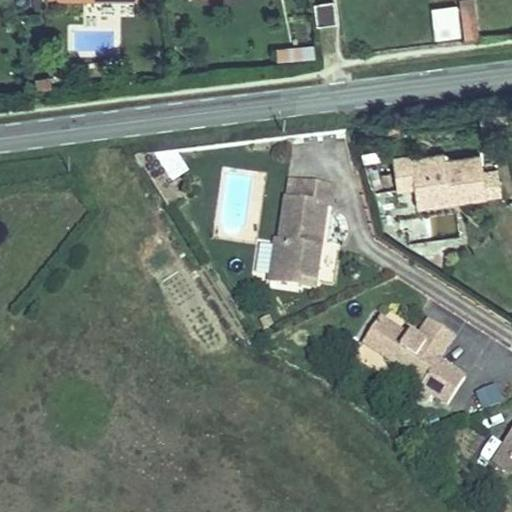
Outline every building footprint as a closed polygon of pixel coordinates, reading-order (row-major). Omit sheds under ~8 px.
[(292,0),(286,1),(289,23),(310,20),(306,0),(292,0)] [(432,0),(438,33),(452,31),(447,0),(432,0)] [(403,145),(380,147),(384,185),(407,183),(408,196),(440,193),(441,203),(477,200),(472,153),(436,157),(435,148),(403,151),(403,145)] [(152,152),(131,154),(142,182),(154,181),(152,152)] [(489,195),(501,193),(497,166),(485,168),(489,195)] [(304,274),(315,201),(321,202),(324,180),(284,174),(281,193),(276,192),(269,235),(263,234),(257,274),(294,280),(295,273),(304,274)] [(440,193),(408,196),(409,207),(441,203),(440,193)] [(437,331),(412,316),(401,334),(363,312),(348,339),(412,376),(405,387),(417,394),(420,388),(438,398),(452,374),(422,357),(437,331)] [(496,385),(476,392),(482,409),(502,402),(496,385)] [(511,410),(478,451),(490,460),(499,448),(511,458),(511,410)]
